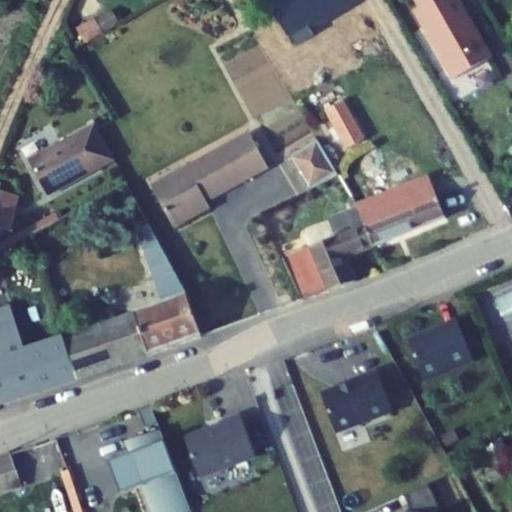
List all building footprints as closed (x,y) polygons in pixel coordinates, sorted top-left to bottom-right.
[(417,0),(421,7),(415,10),(455,79),(492,58),(458,0),(417,0)] [(118,23),(112,11),(96,20),(102,32),(118,23)] [(78,30),(84,42),(102,32),(96,20),(78,30)] [(364,140),(343,101),(327,110),(348,148),(364,140)] [(98,129),(96,124),(29,160),(47,194),(115,159),(98,129)] [(191,174),(155,194),(174,228),(210,208),(207,202),(268,168),(249,134),(188,168),(191,174)] [(340,176),(318,141),(291,157),(310,190),(340,176)] [(188,168),(152,187),(155,194),(191,174),(188,168)] [(429,176),(404,186),(407,191),(428,225),(446,218),(429,176)] [(407,191),(404,186),(374,199),(376,204),(407,191)] [(374,199),(357,205),(358,208),(360,211),(374,247),(428,225),(407,191),(376,204),(374,199)] [(0,210),(17,218),(23,205),(0,194),(0,210)] [(347,200),(352,210),(358,208),(357,205),(353,198),(347,200)] [(346,258),(374,247),(360,211),(358,208),(352,210),(329,219),(329,221),(307,229),(305,234),(310,247),(283,259),(302,301),(328,291),(356,282),(346,258)] [(0,210),(0,229),(9,234),(17,218),(0,210)] [(150,226),(139,230),(165,303),(134,314),(64,339),(78,380),(149,355),(203,337),(187,295),(150,226)] [(0,406),(78,380),(64,339),(26,351),(12,308),(0,311),(0,406)] [(458,322),(408,343),(425,382),(474,361),(458,322)] [(353,383),(323,394),(337,433),(393,412),(378,371),(352,381),(353,383)] [(285,412),(300,405),(291,384),(276,391),(285,412)] [(221,426),(186,439),(199,474),(205,477),(257,457),(241,416),(220,423),(221,426)] [(190,511),(191,511),(161,431),(129,441),(133,454),(129,456),(141,488),(145,486),(154,511),(190,511)] [(491,446),(496,458),(508,452),(503,441),(491,446)] [(0,494),(23,487),(12,454),(0,457),(0,494)] [(105,465),(117,497),(141,488),(129,456),(105,465)] [(83,511),(70,472),(63,475),(75,511),(83,511)] [(405,495),(412,511),(411,511),(437,511),(439,510),(428,485),(405,495)]
